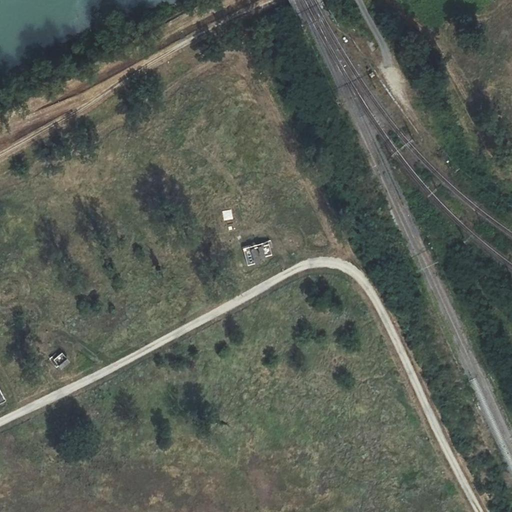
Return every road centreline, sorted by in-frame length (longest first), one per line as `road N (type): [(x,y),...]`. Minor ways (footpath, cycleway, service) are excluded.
road 1 (track): [(0,420),(308,262),(330,260),(352,268),(373,292),(483,511)]
road 2 (track): [(0,154),(211,27),(276,0)]
road 3 (track): [(0,129),(131,72)]
